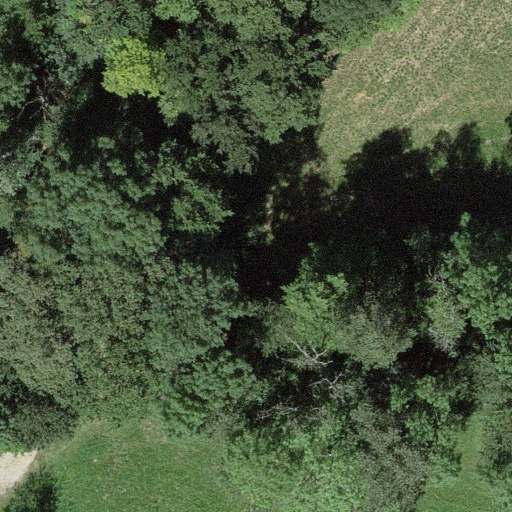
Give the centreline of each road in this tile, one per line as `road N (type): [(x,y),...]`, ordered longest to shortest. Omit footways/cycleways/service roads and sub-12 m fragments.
road 1 (track): [(511,183),(249,271),(62,355)]
road 2 (track): [(0,466),(55,396),(62,355),(43,291),(0,234)]
